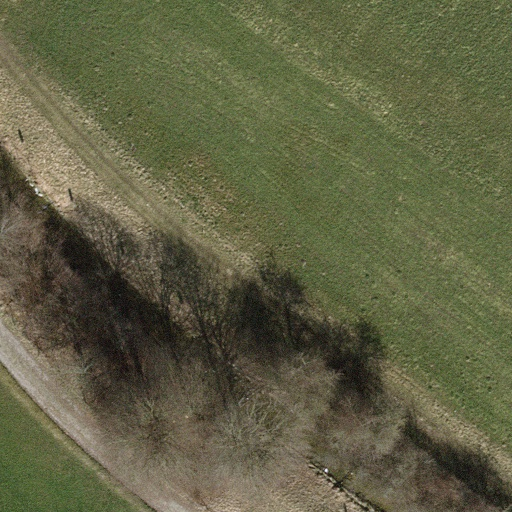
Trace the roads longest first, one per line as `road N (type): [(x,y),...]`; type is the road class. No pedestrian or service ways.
road 1 (track): [(0,51),(163,227),(511,500)]
road 2 (track): [(0,348),(58,414),(178,511)]
